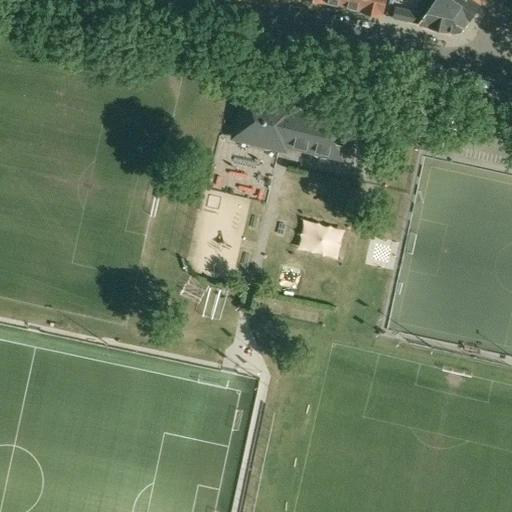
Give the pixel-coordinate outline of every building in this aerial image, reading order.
[(363,0),(344,0),(343,5),(361,9),(363,0)] [(363,0),(361,9),(382,14),(385,0),(363,0)] [(394,17),(455,32),(462,30),(469,20),(438,0),(421,0),(419,13),(396,8),(394,17)] [(438,0),(469,20),(479,5),(471,0),(438,0)] [(251,82),(248,98),(340,120),(344,104),(345,104),(345,103),(251,80),(250,82),(251,82)] [(244,97),(236,132),(284,143),(283,145),(308,151),(308,149),(340,156),(348,122),(340,120),(248,98),(244,97)] [(485,126),(454,119),(438,115),(436,125),(483,136),(485,126)]
